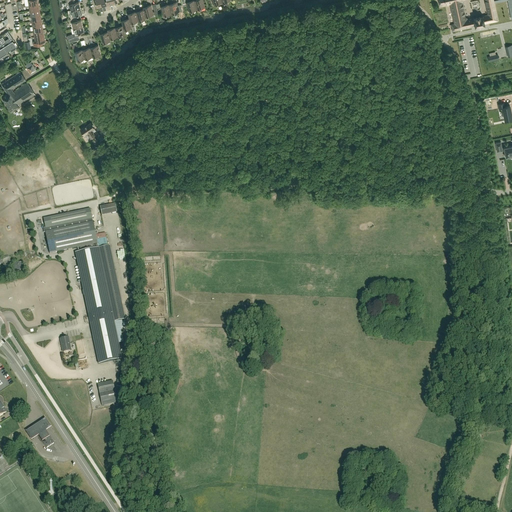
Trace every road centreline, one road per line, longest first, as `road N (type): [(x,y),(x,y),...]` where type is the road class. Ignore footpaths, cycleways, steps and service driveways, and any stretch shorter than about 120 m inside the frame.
road 1 (unknown): [(135,302),(130,213),(118,189),(471,194),(487,307),(482,381),(488,413),(511,421)]
road 2 (unknown): [(344,191),(325,37),(235,58),(219,77),(181,89),(187,152),(139,185)]
road 3 (residential): [(388,0),(178,44),(78,106)]
road 4 (residential): [(511,190),(490,193),(457,63),(427,15),(406,0)]
road 5 (track): [(511,368),(490,193)]
road 6 (secondary): [(115,511),(23,371)]
